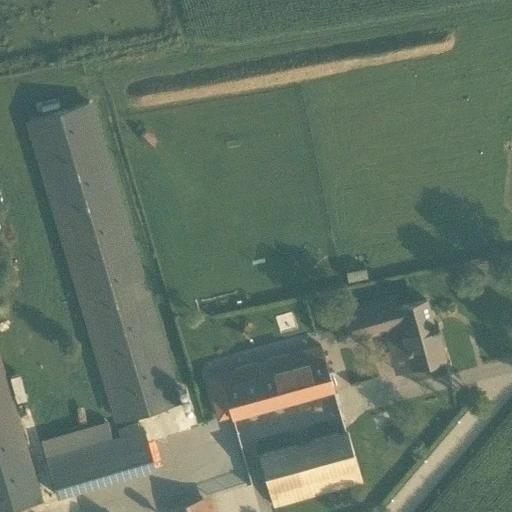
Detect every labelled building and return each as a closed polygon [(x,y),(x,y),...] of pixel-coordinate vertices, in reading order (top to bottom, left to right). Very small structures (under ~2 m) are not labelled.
[(92,101),(24,121),(114,422),(182,402),(92,101)] [(395,307),(411,367),(445,358),(436,327),(438,326),(438,323),(433,325),(426,299),(395,307)] [(348,312),(355,339),(385,330),(378,304),(348,312)] [(223,385),(224,392),(212,395),(219,418),(231,414),(232,417),(333,389),(320,344),(233,368),(236,382),(223,385)] [(0,511),(3,511),(42,501),(0,358),(0,511)] [(236,382),(233,368),(206,375),(212,395),(224,392),(223,385),(236,382)] [(55,495),(156,471),(143,420),(112,427),(111,420),(41,437),(55,495)] [(362,481),(347,431),(240,460),(251,499),(270,494),(273,506),(362,481)] [(171,506),(172,511),(205,511),(201,497),(171,506)]
